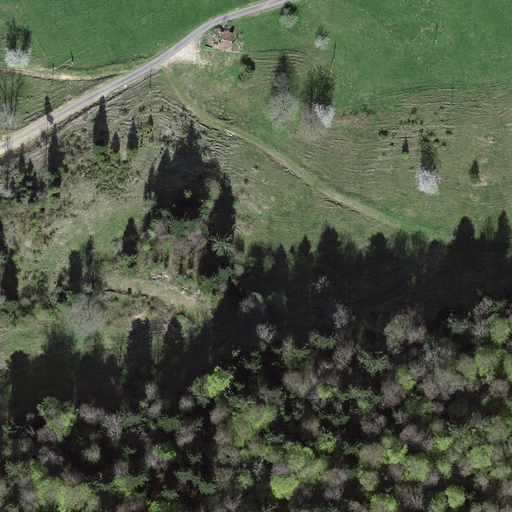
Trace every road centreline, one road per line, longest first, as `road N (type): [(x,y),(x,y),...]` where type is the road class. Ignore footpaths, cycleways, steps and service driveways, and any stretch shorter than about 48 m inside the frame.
road 1 (track): [(164,56),(184,99),(203,115),(326,192),(433,237),(438,253),(382,298),(293,324),(64,350),(0,369)]
road 2 (unclassified): [(280,0),(206,25),(0,147)]
road 3 (track): [(145,68),(75,77),(0,66)]
